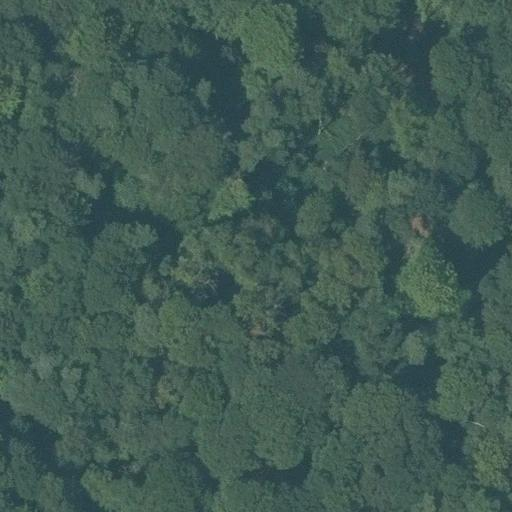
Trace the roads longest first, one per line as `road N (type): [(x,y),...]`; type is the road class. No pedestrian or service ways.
road 1 (track): [(511,47),(0,37)]
road 2 (track): [(511,348),(459,225),(423,107),(433,70),(459,47)]
road 3 (track): [(0,420),(92,511)]
